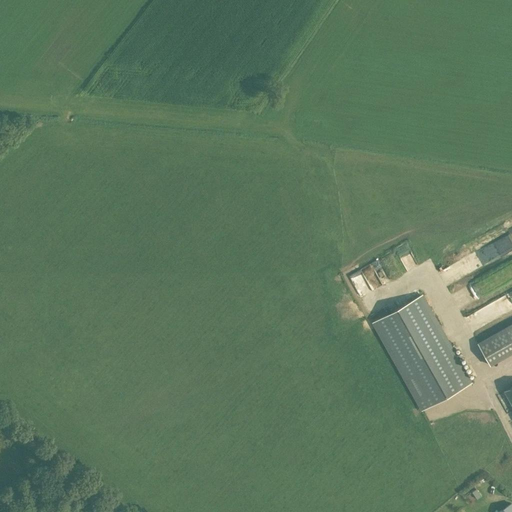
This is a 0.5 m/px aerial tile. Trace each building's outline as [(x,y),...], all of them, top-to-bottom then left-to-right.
[(511,235),(491,242),(495,254),(511,248),(511,235)] [(351,275),(360,294),(371,288),(365,274),(372,270),(372,272),(378,269),(375,263),(351,275)] [(421,296),(374,322),(423,410),(470,383),(421,296)] [(511,323),(477,343),(490,365),(511,353),(511,323)] [(511,511),(511,503),(497,511),(511,511)]
